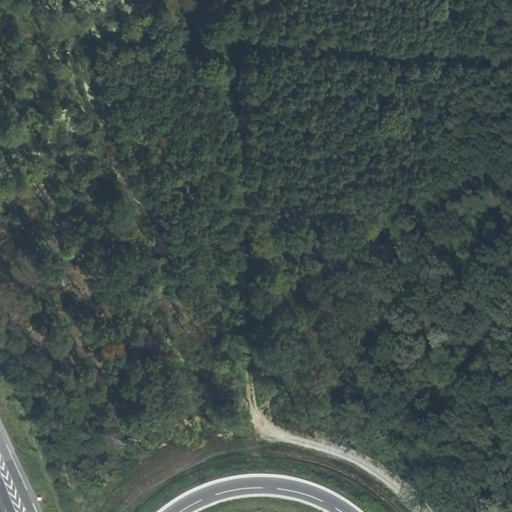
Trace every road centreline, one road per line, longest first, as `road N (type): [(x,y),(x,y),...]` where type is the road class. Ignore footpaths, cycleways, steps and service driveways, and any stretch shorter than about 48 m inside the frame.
road 1 (track): [(420,511),(367,466),(269,431),(252,408),(229,41)]
road 2 (track): [(511,60),(0,30)]
road 3 (motorway): [(175,511),(224,487),(256,482),(291,485),(349,511)]
road 4 (track): [(62,511),(0,365)]
